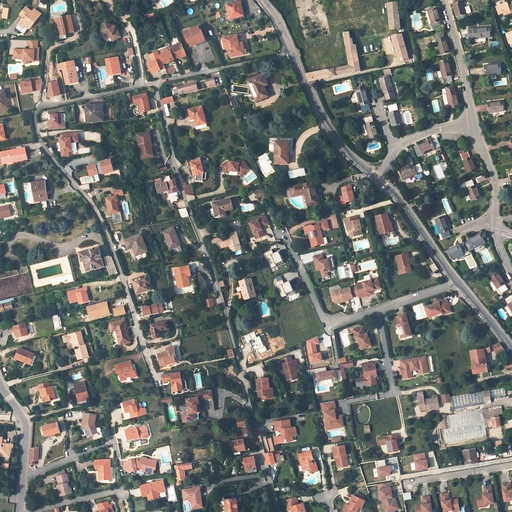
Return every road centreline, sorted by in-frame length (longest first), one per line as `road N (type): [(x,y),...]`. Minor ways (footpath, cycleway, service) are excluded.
road 1 (residential): [(156,83),(279,511)]
road 2 (residential): [(156,83),(35,114),(42,144),(101,220),(152,370)]
road 3 (residential): [(378,310),(334,324),(322,317),(284,235)]
road 4 (unclassified): [(292,54),(343,151),(374,177)]
road 5 (residential): [(292,54),(156,83)]
road 6 (unclassified): [(374,177),(457,282)]
road 7 (residential): [(444,0),(472,125)]
road 8 (unknown): [(0,258),(17,235),(56,246),(90,236),(109,242)]
